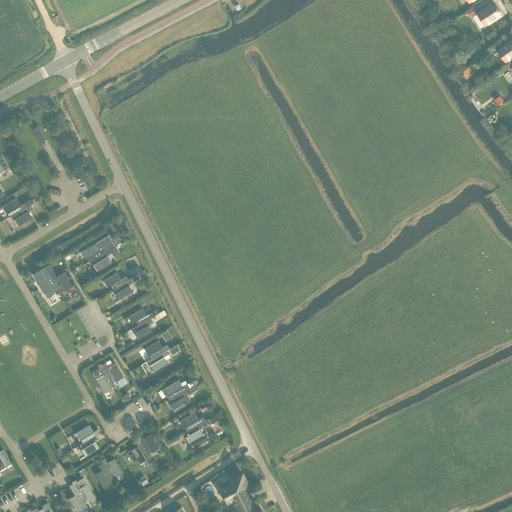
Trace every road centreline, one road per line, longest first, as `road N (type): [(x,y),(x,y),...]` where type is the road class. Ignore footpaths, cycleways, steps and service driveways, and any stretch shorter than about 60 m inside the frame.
road 1 (unclassified): [(283,511),(123,185)]
road 2 (residential): [(0,427),(15,451),(92,407),(2,254)]
road 3 (unclassified): [(123,185),(65,61)]
road 4 (tertiary): [(65,61),(181,0)]
